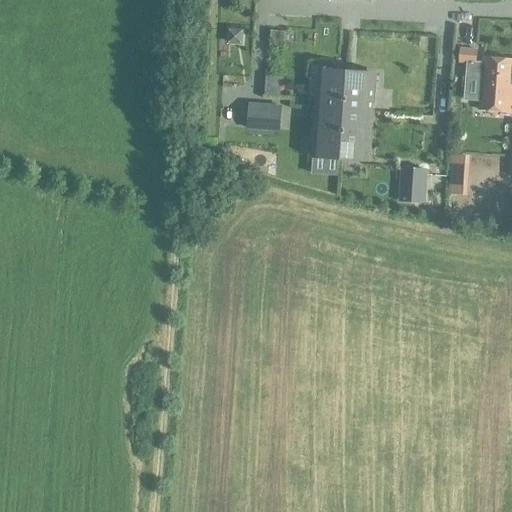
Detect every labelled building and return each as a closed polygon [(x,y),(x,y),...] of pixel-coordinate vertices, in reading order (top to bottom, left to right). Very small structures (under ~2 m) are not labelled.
[(511,59),(484,58),(484,63),(477,62),(478,50),(461,48),(460,63),(468,64),(467,74),(483,75),(480,111),(509,113),(511,77),(511,59)] [(347,73),(319,71),(316,109),(319,109),(344,111),(347,73)] [(375,74),(347,73),(344,111),(369,113),(372,113),(375,74)] [(266,76),(265,96),(281,97),(282,77),(266,76)] [(280,130),(281,107),(250,105),(248,128),(280,130)] [(344,111),(319,109),(319,120),(315,119),(313,156),(341,158),(344,111)] [(369,113),(344,111),(341,158),(369,160),(371,123),(368,123),(369,113)] [(221,141),(227,120),(212,116),(206,137),(221,141)] [(465,195),(467,156),(452,155),(450,194),(465,195)] [(426,170),(402,169),(400,200),(424,202),(426,170)] [(504,208),(505,197),(447,194),(446,205),(504,208)]
